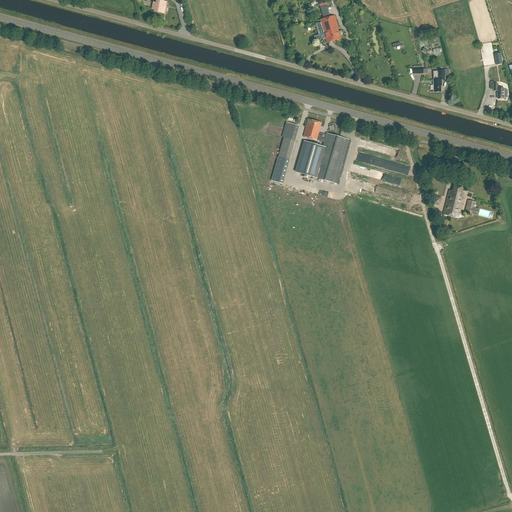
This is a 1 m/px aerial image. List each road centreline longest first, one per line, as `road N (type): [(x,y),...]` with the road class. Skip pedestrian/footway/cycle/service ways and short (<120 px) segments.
road 1 (tertiary): [(511,156),(0,16)]
road 2 (unclassified): [(511,124),(54,0)]
